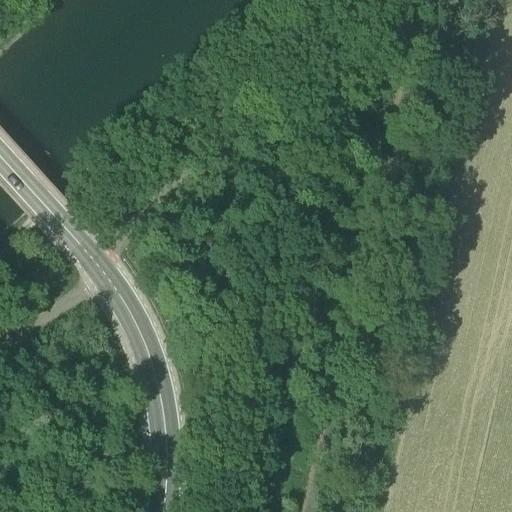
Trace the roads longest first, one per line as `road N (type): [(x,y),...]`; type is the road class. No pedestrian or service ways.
road 1 (unclassified): [(361,0),(102,277)]
road 2 (track): [(0,248),(273,0)]
road 3 (secondary): [(102,277),(135,329),(152,376),(164,443),(163,511)]
road 4 (secondary): [(0,163),(102,277)]
road 5 (track): [(0,366),(102,277)]
